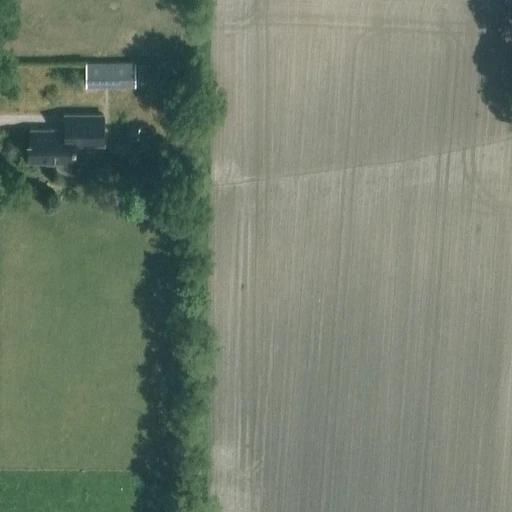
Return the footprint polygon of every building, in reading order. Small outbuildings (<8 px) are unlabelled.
[(190,70),(190,60),(175,60),(175,70),(190,70)] [(172,72),(172,61),(155,61),(155,73),(172,72)] [(149,78),(149,62),(138,62),(138,78),(149,78)] [(87,83),(135,83),(135,63),(86,63),(87,83)] [(103,144),(103,114),(65,114),(65,130),(31,130),(31,142),(29,142),(29,161),(57,161),(58,166),(61,169),(66,171),(70,169),(74,166),(75,161),(75,144),(103,144)]
